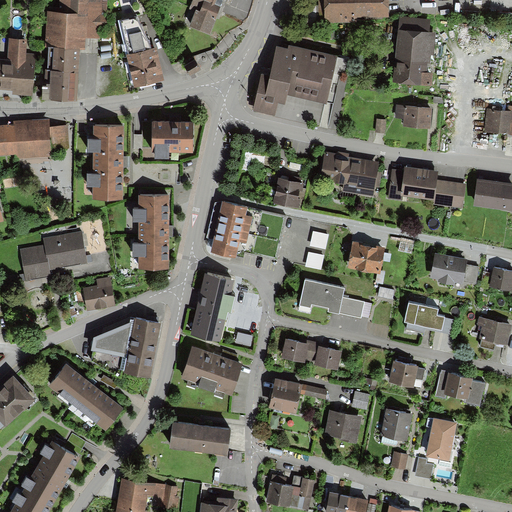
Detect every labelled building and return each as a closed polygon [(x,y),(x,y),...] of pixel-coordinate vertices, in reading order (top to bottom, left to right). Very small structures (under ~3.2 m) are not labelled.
[(60,0),(60,12),(46,11),(45,45),(52,46),(51,66),(45,66),(45,79),(41,79),(41,96),(76,97),(76,93),(78,63),(78,48),(85,48),(85,38),(101,39),(101,30),(109,30),(109,18),(105,18),(105,0),(60,0)] [(211,33),(223,0),(192,0),(189,9),(196,11),(190,25),(211,33)] [(325,0),(326,22),(366,21),(366,18),(390,17),(389,0),(325,0)] [(137,14),(122,19),(129,53),(152,47),(137,14)] [(435,21),(401,18),(396,78),(430,81),(435,21)] [(22,56),(23,34),(7,33),(6,55),(0,54),(0,83),(9,84),(9,91),(30,91),(31,56),(22,56)] [(276,46),(270,76),(262,74),(254,111),(273,115),(276,100),(283,102),(285,94),(326,103),(336,54),(289,44),(288,48),(276,46)] [(129,53),(126,53),(134,85),(164,77),(156,46),(152,47),(129,53)] [(188,72),(198,67),(193,57),(183,62),(188,72)] [(430,102),(394,100),(394,114),(402,114),(402,122),(429,123),(430,102)] [(511,104),(485,103),(484,129),(508,131),(508,135),(511,135),(511,104)] [(384,116),(374,116),(374,130),(384,130),(384,116)] [(0,125),(0,154),(15,154),(16,159),(51,157),(51,145),(69,144),(67,125),(52,126),(52,118),(13,120),(13,124),(0,125)] [(193,122),(152,122),(152,151),(155,151),(155,159),(170,159),(170,152),(193,152),(193,122)] [(123,125),(94,125),(94,138),(87,138),(87,150),(94,150),(94,172),(87,172),(87,185),(94,185),(94,198),(123,198),(123,125)] [(378,156),(322,148),(318,173),(342,177),(341,188),(372,193),(378,156)] [(436,167),(404,164),(404,167),(401,193),(433,196),(435,176),(436,167)] [(401,193),(404,167),(390,166),(387,195),(401,197),(401,193)] [(302,177),(276,172),(271,198),(297,202),(302,177)] [(511,197),(511,177),(475,173),(472,200),(511,205),(511,197)] [(464,179),(435,176),(433,196),(432,202),(462,205),(464,179)] [(169,195),(138,194),(138,207),(133,207),(133,220),(140,220),(140,240),(134,240),(133,255),(139,255),(139,265),(168,266),(169,195)] [(211,252),(236,257),(238,250),(275,259),(285,217),(244,207),(223,202),(215,202),(215,206),(207,237),(214,239),(211,252)] [(314,232),(311,246),(326,249),(329,235),(314,232)] [(84,262),(80,234),(41,240),(42,246),(20,249),(24,280),(48,277),(47,268),(84,262)] [(382,242),(352,236),(346,265),(377,271),(382,242)] [(465,254),(434,248),(429,274),(460,280),(460,277),(463,261),(465,254)] [(309,252),(306,266),(321,270),(324,255),(309,252)] [(477,263),(463,261),(460,277),(474,280),(477,263)] [(511,276),(511,268),(492,264),(488,283),(510,287),(511,276)] [(235,279),(206,272),(191,331),(221,338),(228,310),(231,311),(235,295),(231,294),(235,279)] [(113,302),(108,274),(94,276),(95,281),(82,283),(85,306),(113,302)] [(345,287),(306,279),(300,305),(311,307),(312,304),(329,307),(328,312),(339,314),(340,313),(343,297),(345,287)] [(364,302),(343,297),(340,313),(361,317),(364,302)] [(437,303),(409,297),(405,317),(433,323),(437,303)] [(478,333),(480,334),(479,342),(492,345),(494,337),(506,339),(510,319),(477,313),(476,320),(481,321),(478,333)] [(132,323),(94,338),(92,350),(127,357),(124,372),(151,378),(161,323),(133,318),(132,323)] [(253,335),(239,332),(236,342),(251,346),(253,335)] [(307,343),(286,339),(282,357),(303,361),(307,343)] [(316,364),(319,345),(307,343),(303,361),(316,364)] [(194,345),(182,378),(188,380),(186,385),(196,389),(197,386),(214,392),(213,396),(224,400),(226,394),(232,396),(244,363),(194,345)] [(341,349),(319,345),(316,364),(337,368),(341,349)] [(423,360),(392,356),(388,378),(419,383),(423,360)] [(124,406),(66,361),(49,383),(107,428),(124,406)] [(445,389),(449,368),(439,366),(434,394),(444,396),(445,389)] [(484,378),(469,376),(470,372),(449,368),(445,389),(466,393),(465,399),(479,402),(484,378)] [(0,429),(35,396),(15,374),(0,388),(0,429)] [(302,384),(275,378),(269,407),(296,413),(300,394),(302,384)] [(325,399),(327,390),(302,384),(300,394),(325,399)] [(367,410),(371,394),(356,391),(352,407),(367,410)] [(385,405),(381,432),(405,436),(409,409),(385,405)] [(362,417),(330,411),(325,437),(357,443),(362,417)] [(455,415),(431,411),(424,450),(448,454),(455,415)] [(279,416),(272,415),(269,427),(277,428),(279,416)] [(231,429),(173,423),(170,449),(228,455),(231,429)] [(77,454),(51,438),(48,443),(43,439),(38,448),(44,451),(37,463),(30,475),(25,471),(19,480),(25,484),(21,491),(14,487),(10,496),(15,499),(7,511),(43,511),(62,479),(77,454)] [(406,451),(393,449),(391,464),(403,466),(406,451)] [(426,456),(417,455),(414,474),(430,477),(432,462),(426,461),(426,456)] [(294,474),(293,481),(289,507),(308,510),(314,478),(294,474)] [(177,484),(120,476),(114,511),(146,511),(148,502),(173,506),(177,484)] [(268,503),(289,507),(293,481),(272,478),(268,503)] [(326,511),(342,511),(346,493),(328,489),(324,511),(326,511)] [(362,511),(365,496),(346,493),(342,511),(362,511)] [(216,505),(202,503),(200,511),(236,511),(238,500),(217,498),(216,505)] [(372,511),(374,503),(368,501),(365,511),(372,511)]
